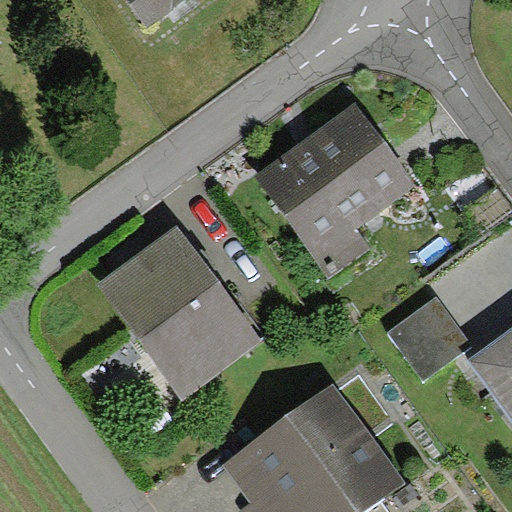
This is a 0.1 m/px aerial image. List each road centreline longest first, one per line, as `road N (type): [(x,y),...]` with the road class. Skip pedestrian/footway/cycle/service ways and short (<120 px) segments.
road 1 (residential): [(0,286),(386,0)]
road 2 (residential): [(121,511),(0,338)]
